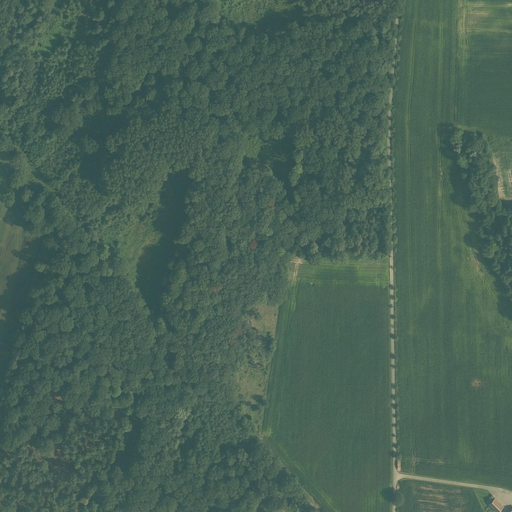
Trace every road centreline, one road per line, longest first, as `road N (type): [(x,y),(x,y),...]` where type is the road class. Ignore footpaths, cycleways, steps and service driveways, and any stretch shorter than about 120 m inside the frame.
road 1 (track): [(394,511),(388,111),(398,0)]
road 2 (track): [(321,511),(0,131)]
road 3 (track): [(394,475),(511,495)]
